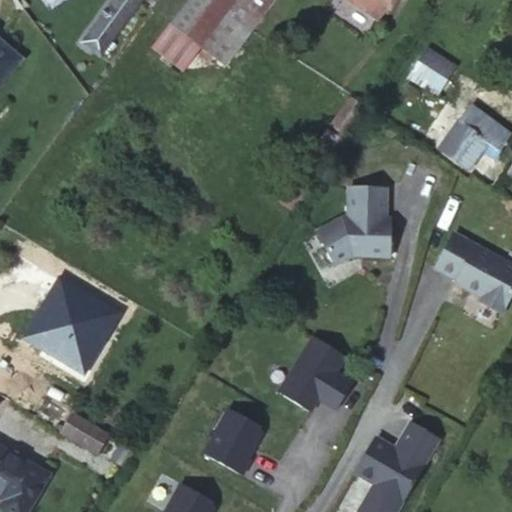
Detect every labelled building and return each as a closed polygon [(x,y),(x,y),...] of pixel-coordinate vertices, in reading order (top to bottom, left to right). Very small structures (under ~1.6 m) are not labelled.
[(99,54),(140,0),(139,0),(112,0),(82,42),(99,54)] [(188,0),(153,46),(182,69),(201,45),(235,0),(188,0)] [(235,0),(201,45),(225,64),(274,0),(235,0)] [(347,0),(376,19),(388,0),(347,0)] [(0,82),(20,59),(0,41),(0,82)] [(436,97),(456,67),(425,47),(406,78),(436,97)] [(329,128),(346,138),(366,109),(350,98),(329,128)] [(458,121),(439,149),(466,170),(481,151),(493,158),(497,152),(498,151),(509,134),(482,114),(479,118),(468,111),(460,122),(458,121)] [(493,158),(481,177),(493,183),(509,159),(497,152),(493,158)] [(493,183),(481,177),(481,178),(492,186),(493,183)] [(385,189),(349,188),(349,219),(343,217),(318,232),(336,266),(353,257),(391,257),(391,219),(385,219),(385,189)] [(511,301),(511,264),(459,234),(439,268),(460,281),(459,283),(485,298),(482,303),(504,315),(511,301)] [(345,355),(314,335),(279,390),(310,410),(319,397),(337,409),(353,382),(335,371),(345,355)] [(250,410),(240,437),(307,462),(318,436),(250,410)] [(97,453),(108,436),(71,414),(61,431),(97,453)] [(395,448),(376,436),(355,472),(374,483),(356,511),(395,511),(439,439),(410,422),(395,448)] [(0,498),(3,500),(0,506),(0,507),(7,511),(26,511),(48,474),(0,446),(0,498)] [(221,511),(206,503),(200,511),(221,511)]
